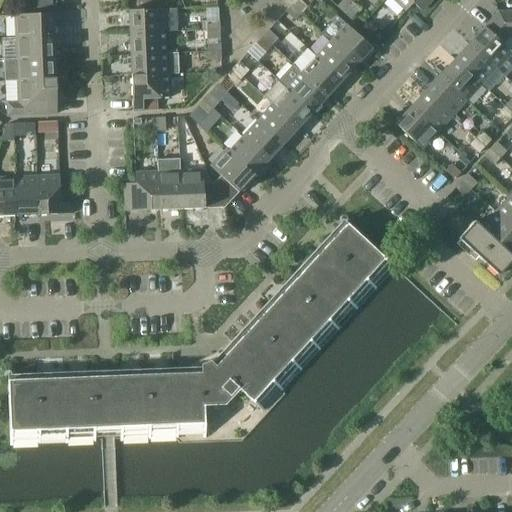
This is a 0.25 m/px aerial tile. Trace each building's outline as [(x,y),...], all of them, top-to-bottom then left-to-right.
[(51,0),(36,1),(37,14),(52,13),(51,0)] [(298,0),(293,5),(302,13),(308,7),(299,0),(298,0)] [(345,13),(353,4),(348,0),(344,0),(338,7),(345,13)] [(393,0),(407,12),(414,4),(423,12),(434,0),(393,0)] [(353,4),(345,13),(351,19),(359,10),(353,4)] [(302,13),(293,5),(286,12),(295,21),(302,13)] [(164,9),(129,11),(130,33),(164,32),(164,31),(176,31),(175,9),(164,9)] [(511,12),(499,13),(510,37),(511,36),(511,12)] [(53,13),(15,15),(16,38),(54,37),(53,13)] [(510,37),(499,13),(498,13),(475,38),(477,40),(472,45),(497,69),(511,53),(511,51),(503,44),(510,37)] [(219,20),(206,21),(207,30),(220,29),(219,20)] [(333,42),(358,65),(373,49),(347,26),(333,42)] [(220,29),(207,30),(207,39),(220,38),(220,29)] [(264,37),(273,45),(278,39),(269,31),(264,37)] [(164,32),(130,33),(130,55),(165,53),(164,32)] [(54,37),(16,38),(17,60),(55,58),(54,37)] [(273,45),(264,37),(257,44),(266,53),(273,45)] [(358,65),(333,42),(318,58),(343,81),(358,65)] [(497,69),(472,45),(465,52),(463,50),(455,60),(483,85),(497,69)] [(220,51),(207,51),(208,60),(221,60),(220,51)] [(165,53),(130,55),(131,77),(170,75),(170,74),(178,74),(178,73),(177,53),(165,53)] [(17,60),(4,60),(5,82),(18,82),(55,80),(55,58),(17,60)] [(303,73),(329,97),(343,81),(318,58),(303,73)] [(442,77),(468,101),(483,85),(455,60),(446,69),(448,71),(442,77)] [(239,62),(232,68),(242,77),(248,71),(239,62)] [(279,79),(289,89),(314,112),(329,97),(303,73),(293,64),(279,79)] [(232,68),(226,75),(235,84),(242,77),(232,68)] [(170,75),(131,77),(133,110),(133,111),(144,110),(143,98),(157,98),(170,97),(170,75)] [(468,101),(442,77),(436,84),(434,82),(426,92),(454,117),(468,101)] [(264,95),(275,105),(300,128),(314,112),(289,89),(279,79),(264,95)] [(18,103),(7,103),(8,117),(30,115),(57,114),(57,113),(55,80),(18,82),(18,103)] [(413,109),(439,133),(454,117),(426,92),(417,101),(419,103),(413,109)] [(209,94),(203,101),(212,109),(219,102),(209,94)] [(157,98),(143,98),(144,110),(157,110),(157,98)] [(203,101),(197,107),(206,115),(212,109),(203,101)] [(300,128),(275,105),(260,120),(285,144),(300,128)] [(511,118),(511,111),(506,106),(500,112),(509,122),(511,118)] [(439,133),(413,109),(407,116),(405,114),(396,124),(424,150),(439,133)] [(164,117),(156,118),(156,130),(165,130),(164,117)] [(285,144),(260,120),(244,137),(270,161),(285,144)] [(34,123),(26,123),(26,135),(35,135),(34,123)] [(6,124),(0,141),(13,141),(13,124),(6,124)] [(477,138),(486,147),(493,140),(483,131),(477,138)] [(244,137),(230,152),(230,153),(256,176),(270,161),(244,137)] [(486,147),(477,138),(471,144),(480,154),(486,147)] [(491,150),(501,159),(507,153),(497,143),(491,150)] [(230,153),(230,152),(228,150),(212,167),(222,177),(215,185),(225,208),(256,176),(230,153)] [(501,159),(491,150),(485,157),(495,166),(501,159)] [(159,160),(159,173),(161,212),(183,211),(182,172),(181,159),(159,160)] [(456,180),(462,174),(452,165),(447,171),(456,180)] [(209,171),(204,171),(182,172),(183,211),(225,209),(225,208),(215,185),(209,171)] [(159,173),(137,174),(137,185),(125,185),(126,213),(161,212),(159,173)] [(462,182),(471,191),(478,184),(468,175),(462,182)] [(39,178),(40,217),(74,215),(74,204),(62,205),(61,177),(39,178)] [(40,217),(39,178),(17,179),(17,189),(19,217),(40,217)] [(17,189),(17,179),(0,179),(0,218),(19,217),(17,189)] [(471,191),(462,182),(456,188),(466,197),(471,191)] [(511,198),(510,197),(496,213),(511,228),(511,198)] [(432,214),(441,222),(442,223),(457,207),(447,198),(432,214)] [(511,228),(496,213),(482,228),(481,229),(505,251),(506,251),(511,245),(511,246),(511,228)] [(460,240),(467,247),(472,251),(468,254),(476,261),(479,258),(498,276),(511,260),(511,256),(506,251),(505,251),(481,229),(482,228),(476,222),(460,240)] [(203,367),(175,368),(174,368),(174,374),(107,377),(8,381),(11,446),(109,442),(207,438),(205,405),(226,404),(240,389),(264,411),(284,389),(397,269),(350,224),(237,345),(232,341),(213,362),(211,361),(203,365),(203,367)]
